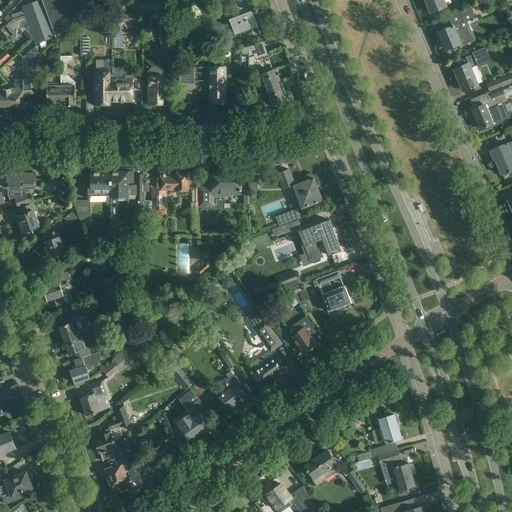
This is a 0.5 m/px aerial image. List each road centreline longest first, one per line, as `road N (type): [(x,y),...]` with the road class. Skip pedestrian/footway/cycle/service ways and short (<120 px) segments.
road 1 (tertiary): [(301,0),(425,326)]
road 2 (tertiary): [(449,312),(314,0)]
road 3 (residential): [(325,119),(282,133),(0,131)]
road 4 (residential): [(161,511),(406,338)]
road 5 (residential): [(511,259),(397,0)]
road 6 (residential): [(81,511),(0,278)]
road 7 (residential): [(325,119),(406,338)]
road 8 (tertiary): [(504,511),(449,312)]
road 9 (tertiary): [(425,326),(477,511)]
road 10 (residential): [(406,338),(454,511)]
road 11 (residential): [(281,0),(325,119)]
